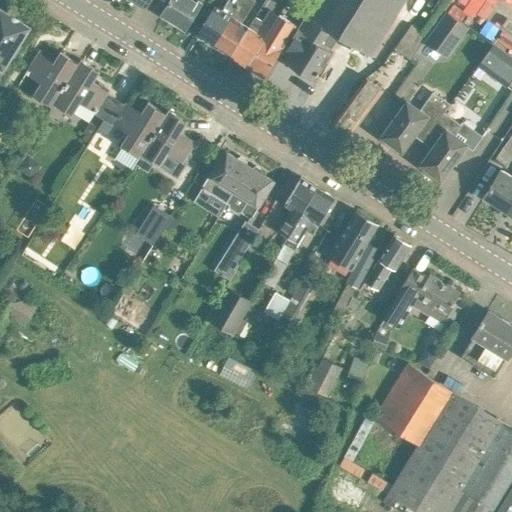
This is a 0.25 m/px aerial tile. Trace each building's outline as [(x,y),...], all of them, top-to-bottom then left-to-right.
[(186,28),(203,0),(169,0),(162,13),(186,28)] [(213,45),(241,0),(228,0),(222,11),(214,6),(196,35),(213,45)] [(248,27),(241,22),(255,1),(254,0),(241,0),(213,45),(230,56),(248,27)] [(384,40),(411,0),(317,0),(308,15),(299,29),(299,28),(295,35),(284,52),(295,58),(290,65),(317,82),(335,53),(332,51),(341,37),(374,57),(384,40)] [(0,82),(22,48),(20,47),(19,49),(16,46),(28,28),(29,27),(21,22),(23,19),(10,10),(8,14),(0,8),(0,82)] [(247,66),(279,15),(269,9),(255,31),(248,27),(230,56),(247,66)] [(467,26),(448,12),(426,41),(446,56),(467,26)] [(278,15),(279,15),(247,66),(264,77),(297,25),(279,14),(278,15)] [(410,59),(426,36),(410,25),(395,48),(410,59)] [(511,56),(494,43),(478,66),(507,87),(511,79),(511,56)] [(52,106),(81,59),(78,62),(60,51),(53,62),(38,52),(25,72),(41,82),(33,95),(52,106)] [(109,92),(93,82),(100,71),(81,59),(52,106),(53,107),(55,103),(73,115),(81,102),(105,118),(117,99),(108,93),(109,92)] [(348,136),(382,88),(366,76),(332,124),(348,136)] [(394,120),(382,136),(402,150),(414,134),(426,117),(436,124),(444,112),(450,103),(441,97),(435,105),(427,99),(419,110),(407,101),(402,109),(398,106),(391,118),(394,120)] [(142,153),(169,110),(169,109),(166,113),(148,101),(141,112),(126,102),(125,104),(117,99),(105,118),(129,133),(121,145),(123,146),(115,158),(133,169),(140,157),(142,154),(142,153)] [(197,142),(181,132),(188,121),(169,110),(142,153),(142,154),(161,165),(168,153),(184,162),(197,142)] [(433,148),(421,164),(441,178),(453,162),(456,164),(464,153),(461,151),(466,144),(473,148),(483,134),(464,121),(461,124),(444,112),(436,124),(445,130),(433,148)] [(90,122),(83,132),(92,138),(98,127),(90,122)] [(511,156),(511,135),(496,159),(505,166),(511,156)] [(227,202),(250,165),(246,163),(247,160),(240,156),(238,158),(225,150),(202,187),(227,202)] [(27,155),(18,169),(32,179),(42,164),(27,155)] [(251,217),(274,180),(262,173),(263,169),(255,165),(253,167),(250,165),(227,202),(229,204),(230,208),(237,212),(241,211),(251,217)] [(508,213),(511,206),(511,175),(502,169),(484,197),(508,213)] [(286,241),(319,187),(301,176),(291,193),(285,204),(292,208),(278,231),(288,237),(284,243),(284,244),(286,241)] [(319,225),(325,214),(335,197),(319,187),(286,241),(284,244),(294,250),(306,230),(313,234),(318,225),(319,225)] [(99,197),(93,207),(104,213),(110,203),(99,197)] [(135,233),(152,244),(171,215),(154,205),(135,233)] [(350,307),(355,298),(360,287),(370,266),(379,249),(367,242),(378,225),(378,226),(379,224),(356,209),(328,255),(353,271),(348,281),(336,303),(346,308),(347,305),(350,307)] [(246,222),(230,248),(242,256),(258,230),(246,222)] [(392,268),(396,270),(411,244),(394,234),(365,281),(379,289),(392,268)] [(289,299),(280,318),(292,324),(326,262),(314,255),(289,299)] [(276,257),(262,279),(272,286),(286,263),(276,257)] [(454,302),(460,292),(430,273),(428,276),(413,267),(410,272),(404,283),(405,284),(386,315),(400,326),(412,305),(429,315),(430,314),(449,325),(461,306),(454,302)] [(229,288),(210,322),(231,334),(251,300),(229,288)] [(276,292),(265,312),(278,320),(280,318),(289,299),(276,292)] [(360,300),(355,298),(350,307),(356,309),(360,300)] [(121,304),(114,314),(119,317),(126,307),(121,304)] [(508,357),(511,350),(511,324),(489,310),(483,319),(482,318),(479,322),(481,323),(473,337),(462,357),(495,378),(508,357)] [(375,333),(371,345),(385,350),(389,338),(375,333)] [(227,355),(217,375),(247,389),(256,368),(227,355)] [(356,356),(349,376),(364,382),(371,362),(356,356)] [(326,396),(341,367),(323,358),(308,387),(326,396)] [(419,444),(453,390),(408,363),(375,417),(376,419),(419,444)] [(419,511),(495,511),(511,484),(511,425),(495,416),(453,390),(419,444),(394,485),(388,494),(397,499),(419,511)] [(0,414),(0,426),(29,463),(55,442),(19,399),(0,414)] [(368,414),(340,465),(361,477),(366,469),(354,461),(376,419),(375,417),(368,414)] [(373,473),(368,481),(388,493),(388,494),(394,485),(373,473)] [(511,511),(511,486),(495,511),(511,511)] [(388,494),(384,501),(392,506),(397,499),(388,494)]
